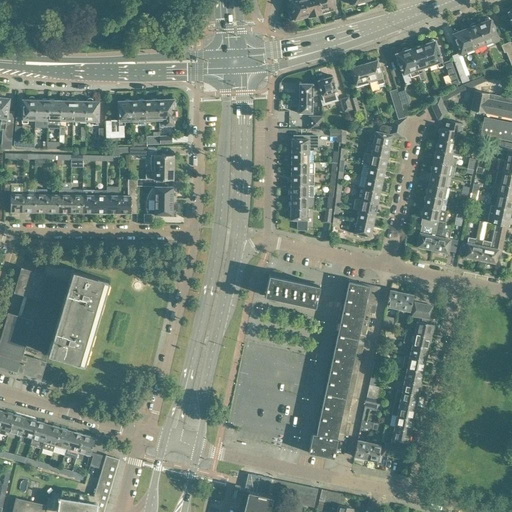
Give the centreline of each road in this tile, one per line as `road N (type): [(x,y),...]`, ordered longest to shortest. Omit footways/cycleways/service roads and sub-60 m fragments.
road 1 (secondary): [(226,65),(217,238),(168,440)]
road 2 (tertiary): [(226,65),(0,62)]
road 3 (residential): [(414,496),(460,282)]
road 4 (residential): [(388,267),(343,480)]
road 5 (residential): [(192,232),(141,433)]
road 6 (secondary): [(197,448),(234,256)]
road 7 (secondary): [(234,256),(242,63)]
road 8 (residential): [(13,235),(192,232)]
road 9 (secondary): [(242,63),(407,18)]
road 10 (residential): [(388,267),(419,126),(430,120)]
road 11 (residential): [(343,480),(197,448)]
road 12 (residential): [(141,433),(0,392)]
road 13 (residential): [(388,267),(267,242)]
road 14 (residential): [(267,242),(270,122)]
